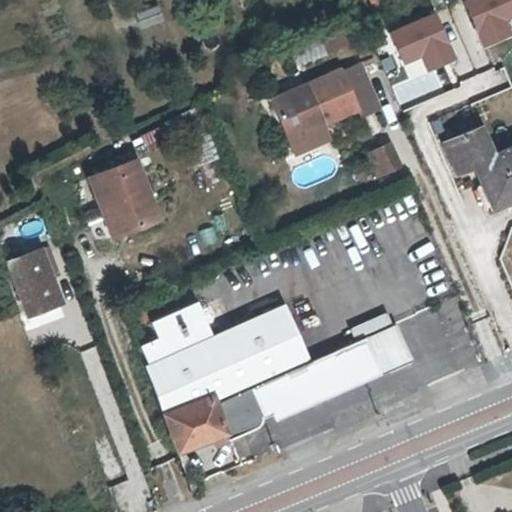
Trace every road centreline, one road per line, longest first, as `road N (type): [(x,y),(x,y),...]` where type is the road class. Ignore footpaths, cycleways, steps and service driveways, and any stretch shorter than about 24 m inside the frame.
road 1 (primary): [(390,459),(260,511)]
road 2 (primary): [(511,409),(390,459)]
